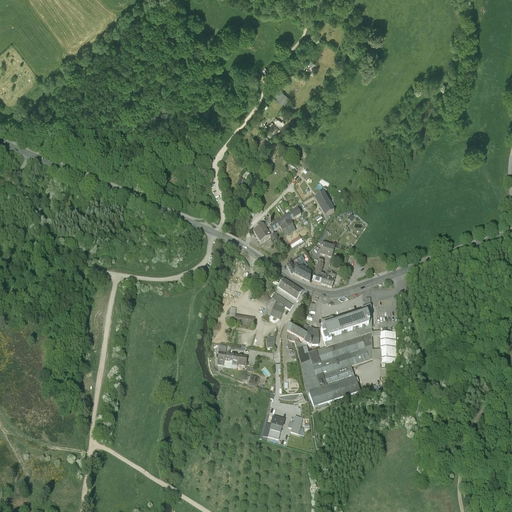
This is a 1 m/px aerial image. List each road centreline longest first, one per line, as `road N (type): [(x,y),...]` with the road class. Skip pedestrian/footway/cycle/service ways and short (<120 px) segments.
road 1 (secondary): [(0,143),(225,238),(326,294),(511,234)]
road 2 (track): [(305,28),(218,160),(223,212),(205,262),(183,278),(116,275),(90,445)]
road 3 (track): [(128,277),(179,365),(160,421),(161,482)]
road 4 (track): [(511,338),(472,426),(458,479),(462,511)]
road 5 (track): [(0,419),(30,481),(44,490),(59,486),(74,448),(90,450)]
